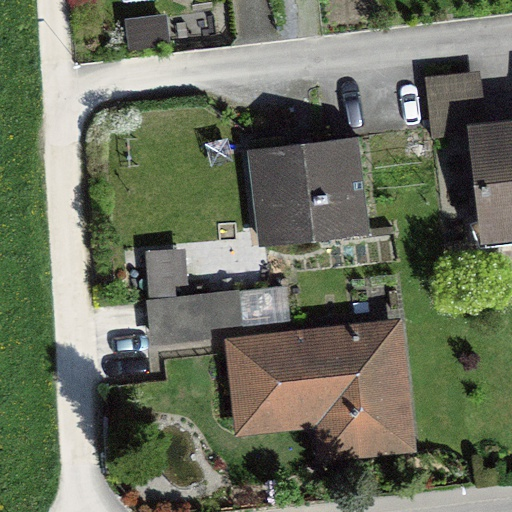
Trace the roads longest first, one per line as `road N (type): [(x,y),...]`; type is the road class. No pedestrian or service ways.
road 1 (residential): [(511,36),(66,88)]
road 2 (residential): [(102,511),(66,88)]
